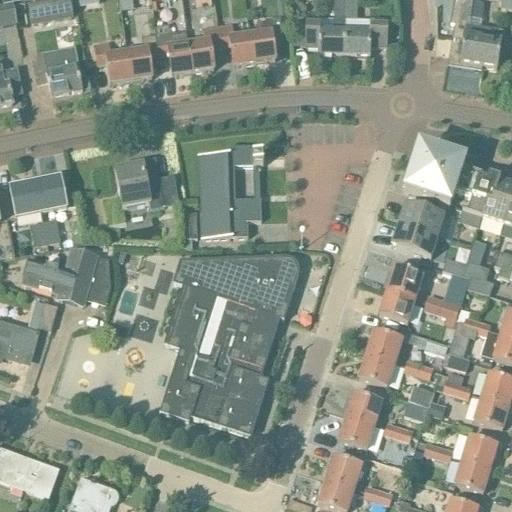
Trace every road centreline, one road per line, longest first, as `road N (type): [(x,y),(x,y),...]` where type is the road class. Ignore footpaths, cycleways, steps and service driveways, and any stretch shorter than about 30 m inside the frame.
road 1 (residential): [(269,511),(401,107)]
road 2 (residential): [(0,146),(245,104),(323,99),(401,107)]
road 3 (residential): [(177,481),(0,414)]
